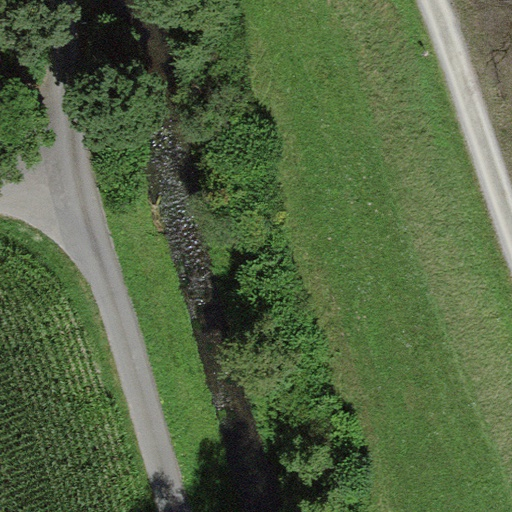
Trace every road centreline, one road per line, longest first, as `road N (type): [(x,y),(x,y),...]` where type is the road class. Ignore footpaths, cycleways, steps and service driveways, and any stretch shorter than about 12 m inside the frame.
road 1 (residential): [(168,511),(72,197),(20,177),(0,184)]
road 2 (track): [(429,0),(511,276)]
road 3 (track): [(72,197),(75,88),(66,0)]
